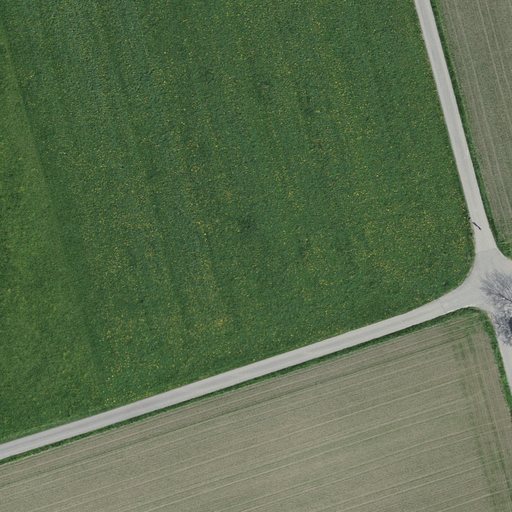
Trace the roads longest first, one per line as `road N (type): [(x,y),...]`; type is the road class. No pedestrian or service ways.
road 1 (unclassified): [(491,289),(0,453)]
road 2 (residential): [(417,0),(491,289)]
